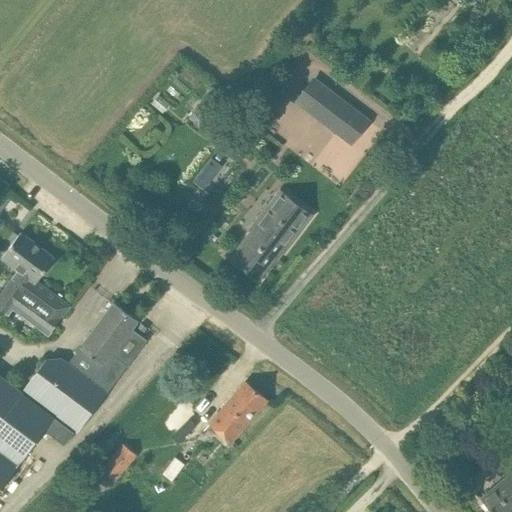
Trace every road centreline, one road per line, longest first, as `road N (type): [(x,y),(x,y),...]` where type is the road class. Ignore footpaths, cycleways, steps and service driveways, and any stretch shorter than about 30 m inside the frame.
road 1 (unclassified): [(257,339),(511,27)]
road 2 (unclassified): [(257,339),(0,145)]
road 3 (unclassified): [(438,511),(388,448),(257,339)]
